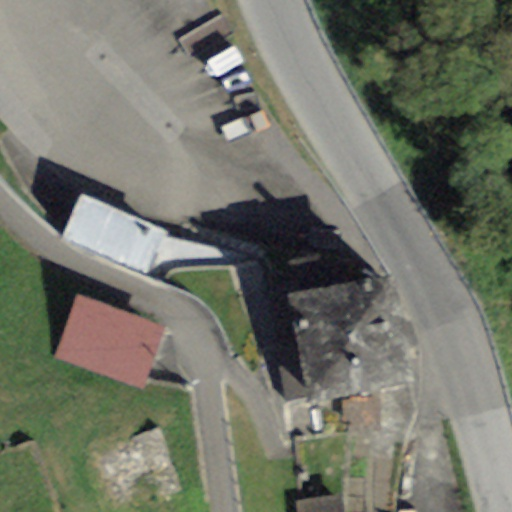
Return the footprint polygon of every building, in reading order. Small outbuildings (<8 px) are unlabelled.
[(84,192),(70,237),(159,265),(173,220),(84,192)] [(392,277),(289,295),(301,364),(308,397),(309,402),(411,384),(392,277)] [(168,332),(74,298),(52,359),(145,394),(168,332)] [(285,401),(308,397),(301,364),(279,369),(285,401)] [(342,511),(340,495),(294,500),(295,511),(342,511)]
